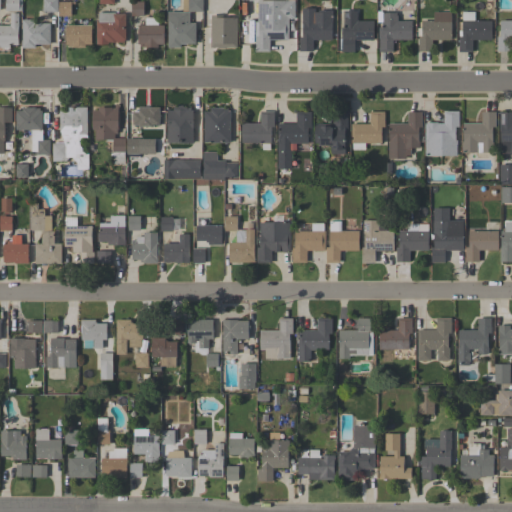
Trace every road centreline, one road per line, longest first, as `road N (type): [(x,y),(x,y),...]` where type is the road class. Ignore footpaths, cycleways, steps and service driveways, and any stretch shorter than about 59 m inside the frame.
road 1 (residential): [(0,78),(511,81)]
road 2 (residential): [(0,292),(511,291)]
road 3 (residential): [(0,505),(244,511)]
